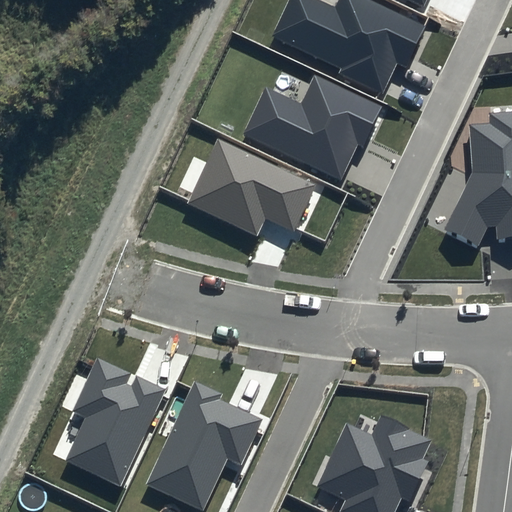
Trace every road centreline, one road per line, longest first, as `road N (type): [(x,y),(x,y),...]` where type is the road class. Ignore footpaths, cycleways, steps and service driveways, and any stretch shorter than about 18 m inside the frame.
road 1 (residential): [(336,331),(494,0)]
road 2 (residential): [(336,331),(137,288),(0,235)]
road 3 (residential): [(252,511),(336,331)]
road 4 (residential): [(511,338),(336,331)]
